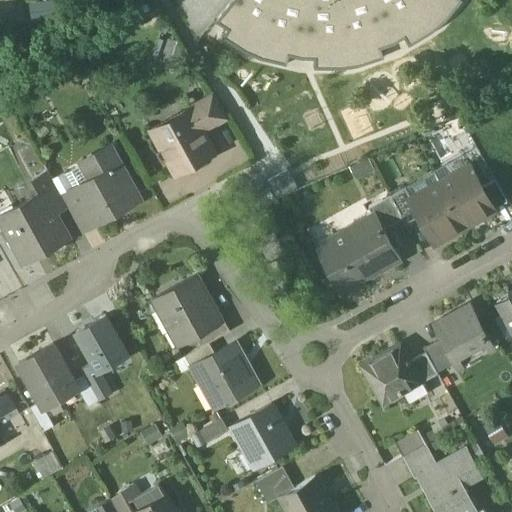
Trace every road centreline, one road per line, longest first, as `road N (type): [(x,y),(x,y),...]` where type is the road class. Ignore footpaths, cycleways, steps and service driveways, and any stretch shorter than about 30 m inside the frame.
road 1 (residential): [(191,213),(101,256),(83,293),(0,337)]
road 2 (residential): [(511,242),(315,357)]
road 3 (residential): [(315,357),(275,335),(191,213)]
road 4 (residential): [(393,511),(315,357)]
